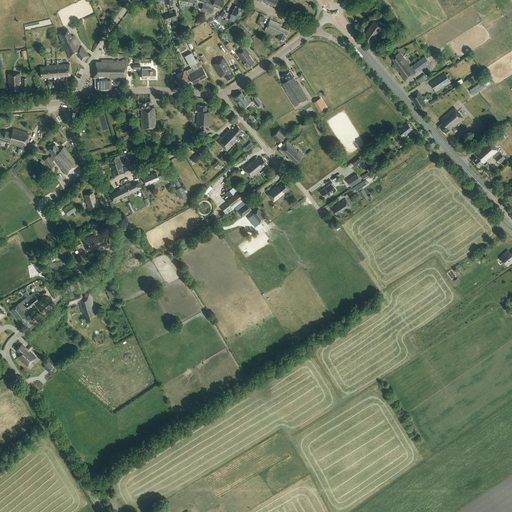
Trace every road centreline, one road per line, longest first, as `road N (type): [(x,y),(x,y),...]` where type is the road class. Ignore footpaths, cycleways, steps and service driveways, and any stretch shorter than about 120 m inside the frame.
road 1 (unclassified): [(102,511),(7,355),(16,336),(102,267),(113,235),(100,188)]
road 2 (unclassified): [(511,234),(352,54),(312,30)]
road 3 (primary): [(477,181),(359,46)]
road 4 (residential): [(100,188),(238,116)]
road 5 (unclassified): [(76,100),(126,90),(220,94)]
road 6 (residential): [(331,226),(238,116)]
